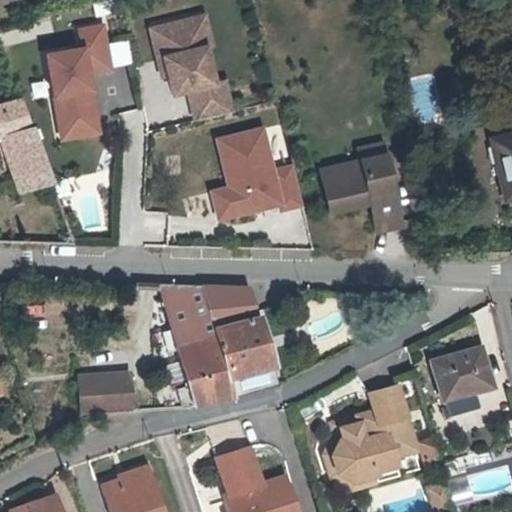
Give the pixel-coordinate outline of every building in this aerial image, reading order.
[(163,77),(170,75),(160,37),(202,27),(207,48),(213,46),(206,16),(152,28),(163,77)] [(59,126),(97,120),(89,72),(111,68),(104,25),(81,30),(84,49),(48,53),(59,126)] [(160,37),(170,75),(173,94),(189,91),(196,121),(233,113),(225,82),(216,84),(207,48),(202,27),(160,37)] [(52,182),(23,100),(0,106),(0,140),(19,192),(52,182)] [(164,244),(165,211),(140,210),(144,110),(121,109),(116,242),(164,244)] [(97,120),(59,126),(61,137),(98,132),(97,120)] [(227,160),(220,162),(226,189),(209,193),(215,220),(276,206),(277,213),(299,208),(290,169),(270,173),(260,131),(222,139),(227,160)] [(511,135),(493,138),(504,200),(511,198),(511,135)] [(215,141),(220,162),(227,160),(222,139),(215,141)] [(379,144),(355,150),(358,162),(382,156),(379,144)] [(358,162),(318,173),(327,208),(367,198),(374,196),(382,226),(398,222),(382,156),(358,162)] [(382,226),(374,196),(367,198),(374,228),(382,226)] [(187,313),(178,287),(155,287),(165,319),(187,313)] [(199,287),(178,287),(187,313),(165,319),(167,327),(207,315),(199,287)] [(224,369),(228,380),(274,366),(263,332),(260,334),(245,288),(199,287),(207,315),(224,369)] [(183,381),(224,369),(207,315),(167,327),(183,381)] [(429,361),(442,406),(495,390),(482,345),(429,361)] [(280,384),(274,366),(228,380),(234,400),(280,384)] [(192,410),(234,400),(224,369),(183,381),(186,389),(192,410)] [(130,401),(126,378),(76,387),(84,428),(101,417),(132,415),(130,401)] [(341,425),(344,435),(341,436),(334,453),(339,469),(354,478),(376,471),(374,463),(394,457),(393,453),(416,446),(397,382),(370,390),(375,407),(357,412),(360,419),(341,425)] [(192,410),(186,389),(176,392),(181,410),(192,410)] [(357,412),(333,419),(336,431),(326,453),(333,474),(353,486),(399,472),(394,457),(374,463),(376,471),(354,478),(339,469),(334,453),(341,436),(344,435),(341,425),(360,419),(357,412)] [(293,511),(281,477),(263,484),(249,448),(211,462),(225,498),(221,499),(226,511),(293,511)] [(129,475),(130,481),(105,489),(112,511),(161,511),(149,468),(129,475)] [(60,511),(54,494),(6,511),(60,511)]
